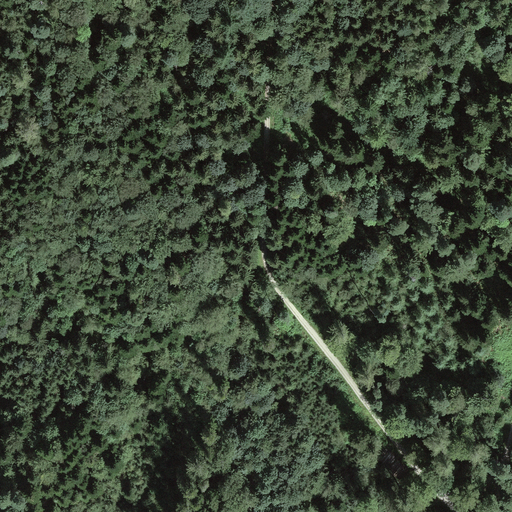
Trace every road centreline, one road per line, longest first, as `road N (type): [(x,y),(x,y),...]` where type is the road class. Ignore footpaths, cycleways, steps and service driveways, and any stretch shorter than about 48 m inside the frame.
road 1 (track): [(274,0),(263,262),(403,453),(472,511)]
road 2 (track): [(263,262),(243,321),(229,499)]
